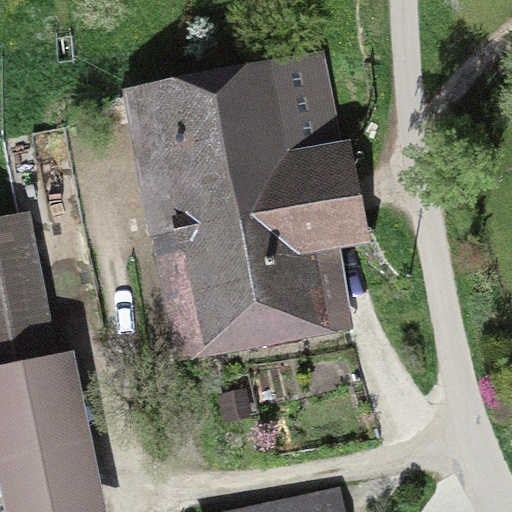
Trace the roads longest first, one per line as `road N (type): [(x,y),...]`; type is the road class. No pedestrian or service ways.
road 1 (unclassified): [(407,0),(443,298),(480,445),(511,511)]
road 2 (track): [(419,140),(460,81),(511,34)]
